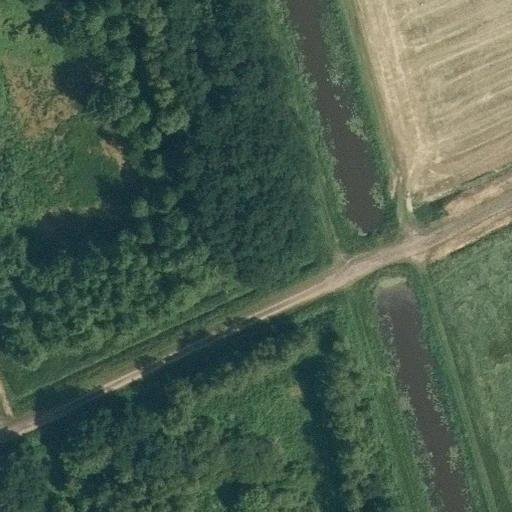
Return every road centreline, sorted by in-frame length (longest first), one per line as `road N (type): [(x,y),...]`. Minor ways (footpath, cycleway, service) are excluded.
road 1 (track): [(0,436),(346,272)]
road 2 (track): [(346,272),(267,0)]
road 3 (track): [(411,242),(488,511)]
